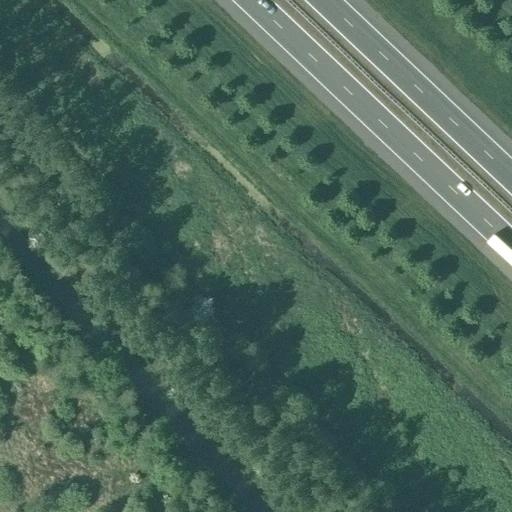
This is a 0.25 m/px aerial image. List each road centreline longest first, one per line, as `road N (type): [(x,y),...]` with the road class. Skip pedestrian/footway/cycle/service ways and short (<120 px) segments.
road 1 (motorway): [(248,0),(511,247)]
road 2 (motorway): [(511,179),(322,0)]
